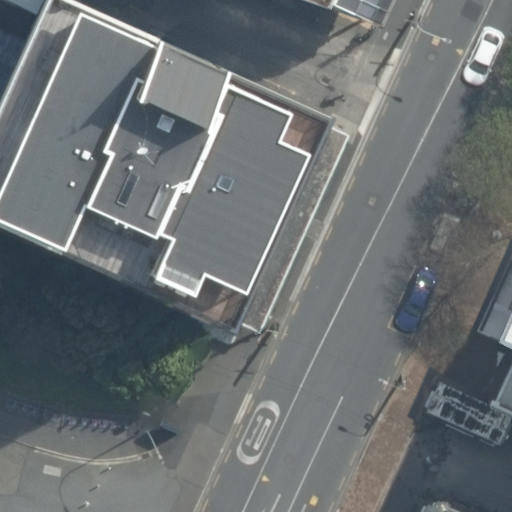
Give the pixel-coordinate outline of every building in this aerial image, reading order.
[(323,108),(82,0),(40,0),(0,90),(0,218),(227,320),(230,314),(320,114),(323,108)] [(295,0),(368,26),(380,0),(295,0)] [(347,125),(320,114),(230,314),(256,326),(347,125)] [(511,292),(511,232),(470,324),(493,334),(511,292)] [(511,292),(493,334),(511,342),(511,345),(487,397),(510,408),(511,408),(511,292)] [(494,442),(510,408),(487,397),(435,372),(419,406),(471,431),(494,442)]
